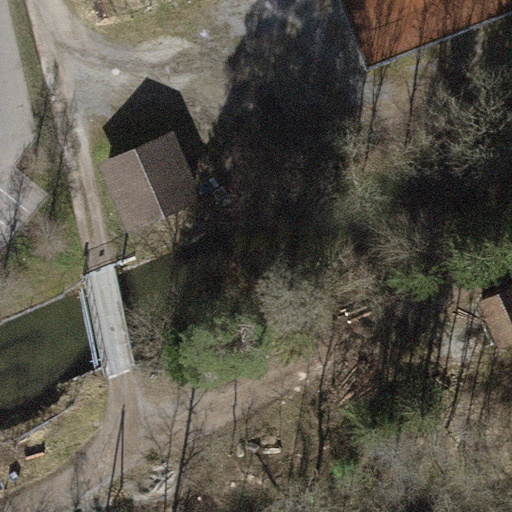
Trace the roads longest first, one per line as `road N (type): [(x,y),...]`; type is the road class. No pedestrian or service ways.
road 1 (residential): [(113,271),(52,0)]
road 2 (track): [(52,511),(82,494),(139,430),(130,370)]
